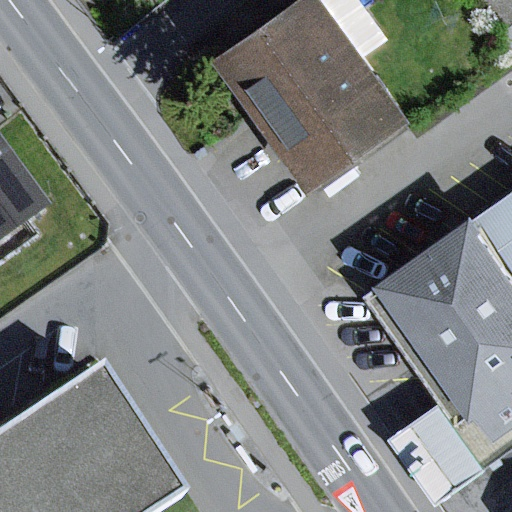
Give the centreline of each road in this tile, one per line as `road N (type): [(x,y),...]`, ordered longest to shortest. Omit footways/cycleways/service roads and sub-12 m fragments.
road 1 (primary): [(375,511),(93,115)]
road 2 (residential): [(228,0),(93,115)]
road 3 (primary): [(93,115),(6,0)]
